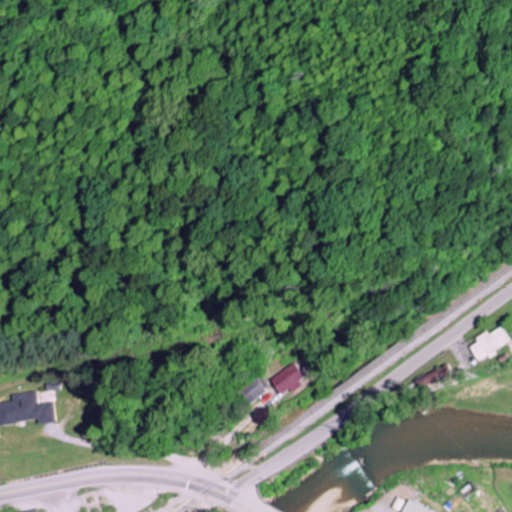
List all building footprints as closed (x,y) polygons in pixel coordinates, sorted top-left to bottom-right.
[(497,351),(511,342),(511,340),(504,327),(490,335),(490,334),(471,345),(482,364),(499,354),(497,351)] [(285,395),(294,388),(295,390),(310,380),(297,363),(273,380),(285,395)] [(416,382),(422,393),(454,376),(448,365),(416,382)] [(263,378),(245,392),(254,404),(273,391),(263,378)] [(59,423),(57,402),(41,404),(39,392),(14,395),(15,402),(0,403),(3,425),(41,420),(42,425),(59,423)] [(404,511),(411,499),(433,511),(404,511)]
